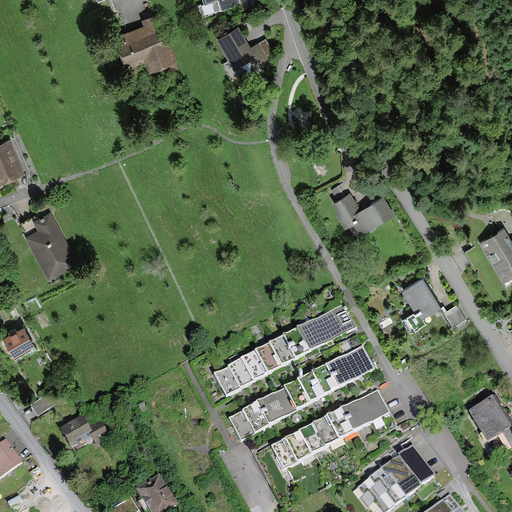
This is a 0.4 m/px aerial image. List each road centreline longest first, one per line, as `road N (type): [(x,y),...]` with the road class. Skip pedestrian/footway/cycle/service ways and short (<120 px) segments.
road 1 (residential): [(462,477),(284,178),(273,105),(296,34)]
road 2 (residential): [(296,34),(336,131),(392,175),(511,373)]
road 3 (residential): [(0,399),(84,511)]
road 4 (track): [(392,175),(511,191)]
